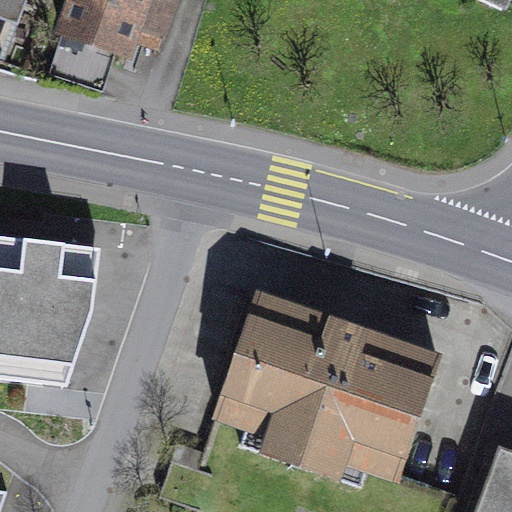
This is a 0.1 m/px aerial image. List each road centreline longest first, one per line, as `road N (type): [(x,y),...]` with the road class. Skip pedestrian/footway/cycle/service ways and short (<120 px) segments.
road 1 (secondary): [(194,171),(349,208),(511,263)]
road 2 (residential): [(194,171),(105,456)]
road 3 (secondary): [(0,133),(194,171)]
